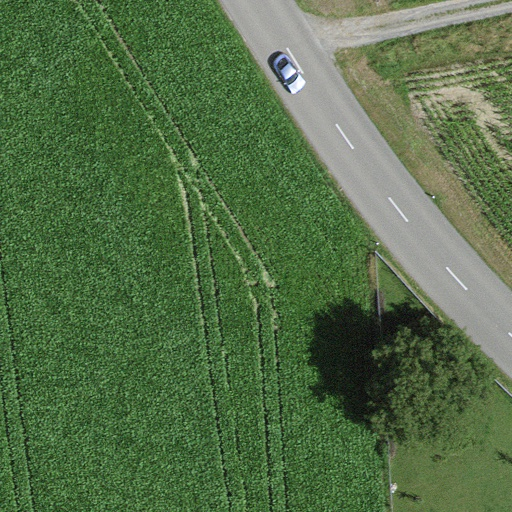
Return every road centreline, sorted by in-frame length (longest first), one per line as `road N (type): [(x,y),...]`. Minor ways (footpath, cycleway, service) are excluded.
road 1 (tertiary): [(269,0),(414,231),(511,336)]
road 2 (track): [(299,50),(511,12)]
